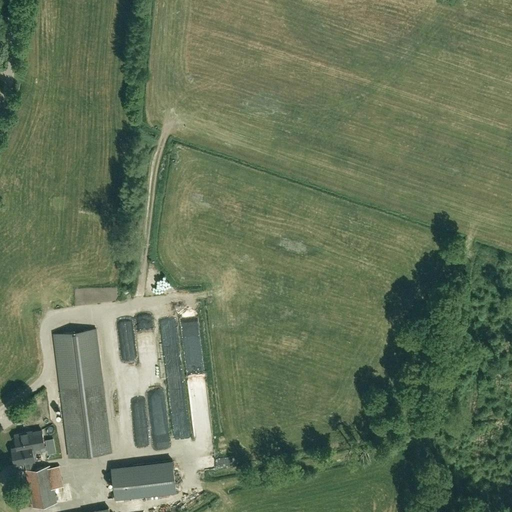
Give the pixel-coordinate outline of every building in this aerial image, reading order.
[(175,273),(174,256),(166,256),(167,273),(175,273)] [(151,341),(133,343),(138,393),(151,392),(147,352),(154,351),(156,369),(160,369),(160,365),(165,364),(160,314),(148,315),(151,341)] [(112,452),(103,381),(96,329),(54,334),(61,386),(69,457),(112,452)] [(15,438),(14,440),(15,444),(16,445),(17,445),(17,447),(31,444),(33,444),(35,452),(45,450),(44,445),(45,445),(42,430),(28,433),(28,432),(15,434),(16,438),(15,438)] [(35,459),(33,450),(31,444),(17,447),(12,448),(15,463),(25,461),(27,470),(26,470),(33,507),(57,502),(49,466),(36,468),(34,460),(35,459)] [(62,470),(67,496),(90,491),(85,465),(62,470)] [(113,475),(115,499),(176,492),(173,468),(113,475)]
